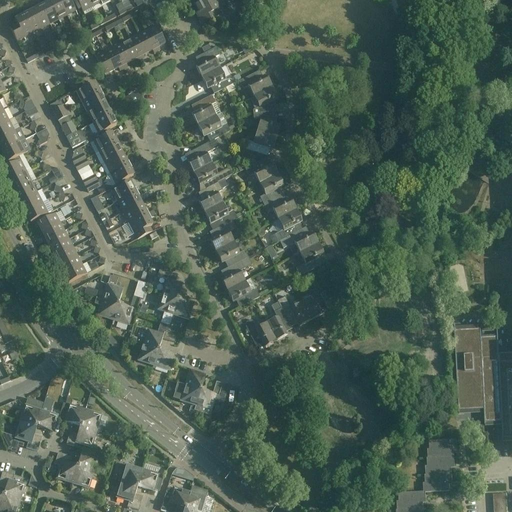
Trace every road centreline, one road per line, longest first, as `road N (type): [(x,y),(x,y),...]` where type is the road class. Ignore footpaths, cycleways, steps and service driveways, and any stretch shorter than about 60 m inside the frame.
road 1 (residential): [(240,366),(327,328),(343,295),(342,272),(288,176),(291,100),(265,52),(252,43),(181,34)]
road 2 (residential): [(188,256),(111,251),(0,27)]
road 3 (residential): [(188,256),(161,122),(181,34)]
road 4 (tertiary): [(65,353),(198,469)]
road 5 (tertiary): [(207,456),(80,337)]
road 6 (tertiary): [(80,337),(0,206)]
road 7 (residential): [(240,366),(188,256)]
